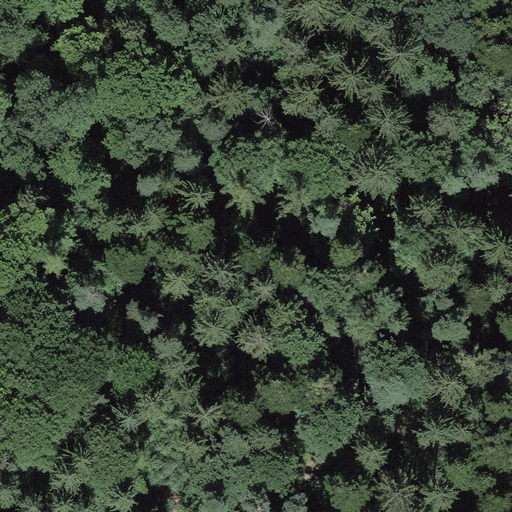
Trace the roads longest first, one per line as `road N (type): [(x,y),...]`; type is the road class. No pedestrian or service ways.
road 1 (track): [(267,511),(317,462),(479,382),(511,351)]
road 2 (track): [(134,0),(89,43),(0,91)]
